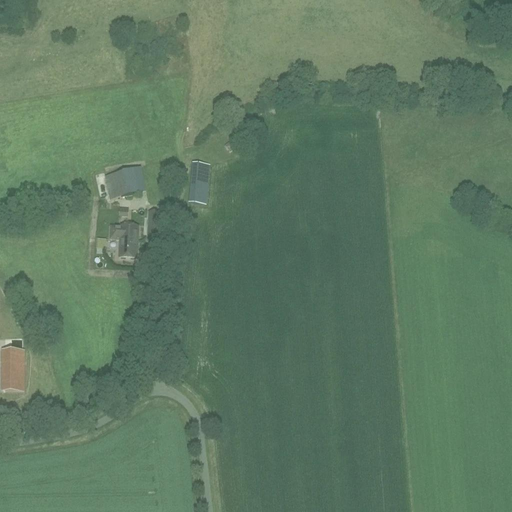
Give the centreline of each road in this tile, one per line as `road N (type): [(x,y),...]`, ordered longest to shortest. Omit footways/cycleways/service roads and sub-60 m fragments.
road 1 (unclassified): [(208,511),(199,428),(173,396),(146,395),(74,435),(0,446)]
road 2 (track): [(154,393),(158,267)]
